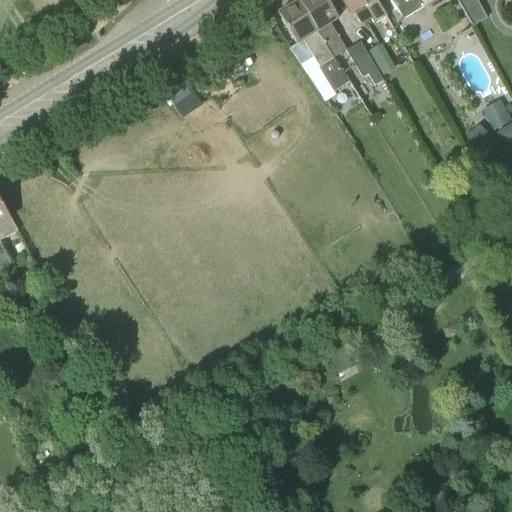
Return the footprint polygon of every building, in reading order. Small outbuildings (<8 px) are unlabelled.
[(326,0),(301,0),(299,1),(334,58),(347,51),(346,50),(330,24),(338,19),(326,0)] [(344,0),(361,26),(372,20),(375,24),(387,17),(377,0),(344,0)] [(425,7),(436,0),(391,0),(392,1),(403,20),(425,7)] [(462,0),(473,23),(488,16),(480,0),(462,0)] [(338,64),(299,1),(278,14),(297,44),(290,48),(327,103),(337,97),(334,92),(343,87),(349,83),(337,65),(338,64)] [(383,81),(377,70),(371,60),(360,42),(346,50),(347,51),(363,78),(369,75),(375,86),(383,81)] [(381,44),(367,52),(375,65),(388,57),(381,44)] [(163,90),(183,118),(203,104),(183,76),(163,90)] [(511,121),(509,115),(511,113),(511,108),(510,104),(505,107),(501,100),(483,109),(494,131),(511,122),(511,121)] [(504,145),(511,141),(511,124),(497,131),(504,145)] [(0,270),(1,273),(13,267),(0,243),(0,241),(19,231),(0,199),(0,270)] [(119,411),(106,419),(114,434),(128,427),(119,411)] [(57,459),(41,467),(49,483),(66,474),(57,459)] [(37,478),(25,484),(30,493),(42,486),(37,478)]
